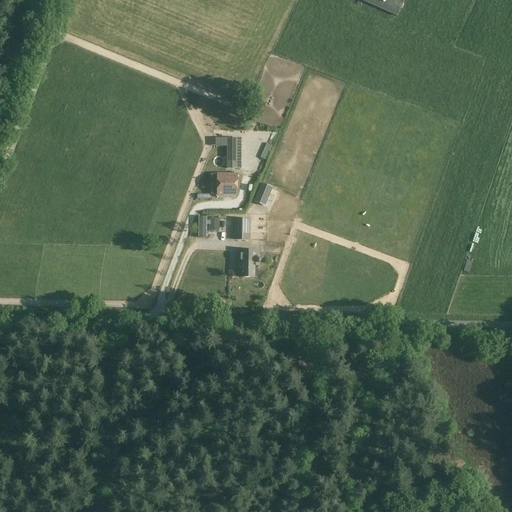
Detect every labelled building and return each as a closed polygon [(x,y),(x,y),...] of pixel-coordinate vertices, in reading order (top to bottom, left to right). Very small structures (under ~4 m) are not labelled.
[(364,0),(364,2),(397,17),(404,0),(364,0)] [(237,169),(237,139),(227,139),(227,169),(237,169)] [(217,175),(217,191),(217,197),(237,197),(237,175),(217,175)] [(265,207),(272,189),(262,185),(259,192),(262,193),(258,204),(265,207)] [(210,231),(219,231),(219,220),(210,220),(210,231)] [(235,240),(250,240),(251,220),(235,220),(235,240)] [(275,238),(255,237),(255,248),(274,248),(275,238)] [(239,264),(238,276),(242,276),(242,278),(254,278),(255,263),(258,263),(259,252),(250,251),(241,251),(241,262),(239,264)]
